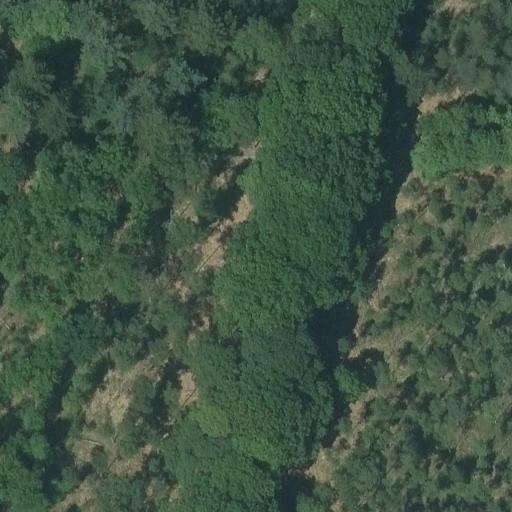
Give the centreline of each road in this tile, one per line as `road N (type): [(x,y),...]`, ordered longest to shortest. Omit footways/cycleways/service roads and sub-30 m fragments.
road 1 (track): [(235,511),(362,0)]
road 2 (unknown): [(0,174),(511,143)]
